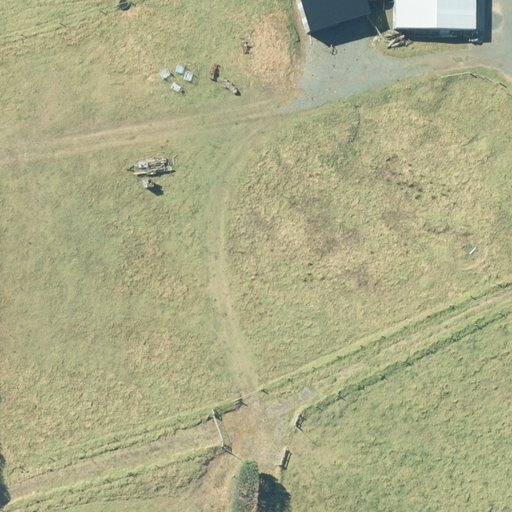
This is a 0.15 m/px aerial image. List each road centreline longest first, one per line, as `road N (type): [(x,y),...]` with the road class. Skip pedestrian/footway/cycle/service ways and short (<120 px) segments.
road 1 (track): [(483,59),(289,104),(0,153)]
road 2 (track): [(257,511),(269,408),(511,294)]
road 3 (track): [(289,104),(221,189),(212,253),(255,414)]
road 4 (track): [(269,408),(207,436),(0,490)]
